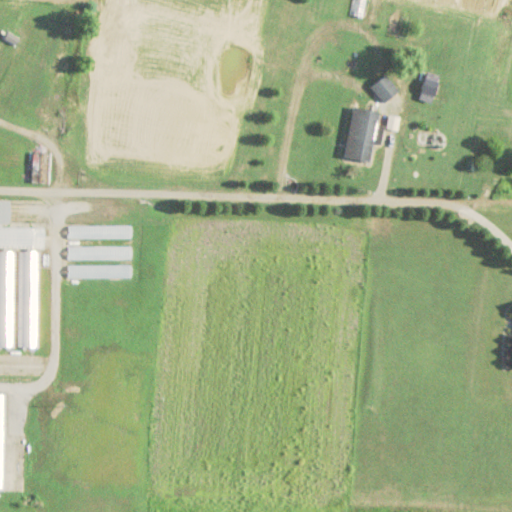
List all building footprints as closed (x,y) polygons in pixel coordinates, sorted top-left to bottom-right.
[(352,0),(349,16),(362,18),(365,0),(352,0)] [(436,83),(424,79),(420,92),(431,96),(436,83)] [(342,159),(369,162),(376,111),(349,108),(342,159)] [(47,185),(47,154),(29,153),(28,184),(47,185)] [(129,226),(66,226),(66,240),(129,240),(129,226)] [(42,228),(0,228),(0,248),(42,249),(42,228)] [(66,247),(66,260),(129,260),(129,247),(66,247)] [(11,253),(0,253),(0,348),(11,348),(11,253)] [(17,253),(17,349),(35,349),(35,253),(17,253)] [(129,266),(66,266),(66,279),(129,279),(129,266)]
